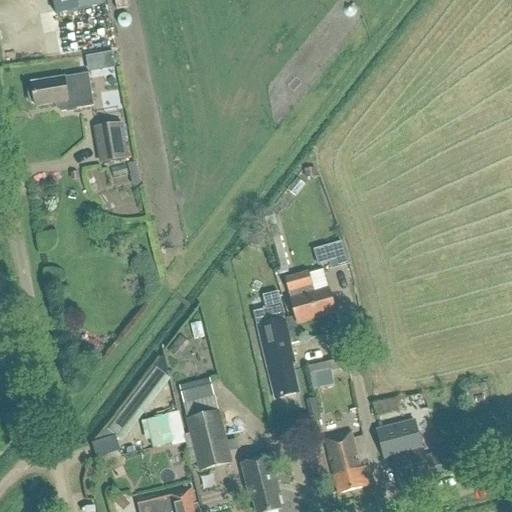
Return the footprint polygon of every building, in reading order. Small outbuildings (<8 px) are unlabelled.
[(101,0),(52,0),(56,17),(103,7),(101,0)] [(133,67),(132,54),(115,55),(116,67),(133,67)] [(30,88),(27,92),(29,103),(33,106),(35,105),(35,108),(55,105),(56,110),(60,113),(93,108),(87,74),(31,84),(32,87),(30,88)] [(130,160),(127,147),(123,124),(94,128),(97,152),(100,165),(130,160)] [(147,157),(130,159),(132,174),(149,172),(147,157)] [(315,175),(303,191),(310,196),(322,180),(315,175)] [(274,217),(265,220),(271,241),(279,271),(287,269),(279,239),(280,238),(274,217)] [(341,243),(313,251),(318,267),(329,264),(331,271),(348,266),(341,243)] [(313,297),(311,289),(314,288),(310,275),(286,281),(290,294),(292,302),(298,326),(336,316),(330,292),(313,297)] [(257,328),(275,401),(299,395),(291,362),(295,361),(285,322),(257,328)] [(213,399),(182,406),(200,473),(230,465),(213,399)] [(305,402),(308,415),(301,417),(303,426),(320,422),(316,400),(305,402)] [(362,423),(374,419),(370,406),(358,409),(362,423)] [(145,421),(152,450),(173,445),(166,417),(145,421)] [(415,422),(376,432),(383,461),(392,459),(400,493),(431,485),(430,479),(446,475),(440,454),(425,459),(415,422)] [(352,436),(325,444),(341,498),(373,489),(367,471),(363,472),(352,436)] [(142,445),(120,452),(125,467),(147,460),(142,445)] [(277,497),(279,496),(269,459),(241,466),(251,504),(254,504),(255,511),(278,511),(281,511),(277,497)] [(138,511),(197,511),(192,491),(137,505),(138,511)]
